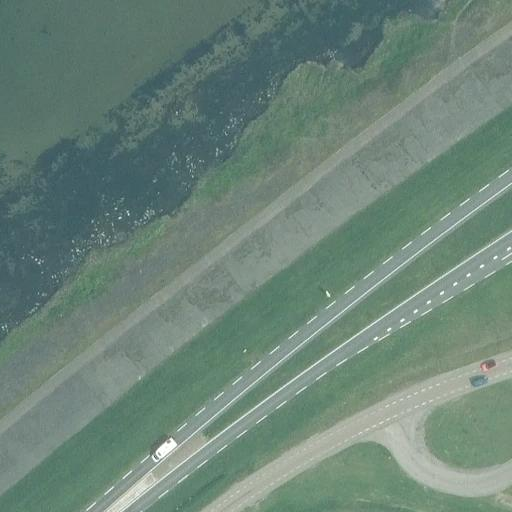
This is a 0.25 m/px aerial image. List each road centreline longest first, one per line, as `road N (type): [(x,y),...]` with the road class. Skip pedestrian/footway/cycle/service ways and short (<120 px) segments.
road 1 (primary): [(511,179),(148,461),(103,511)]
road 2 (primary): [(125,511),(429,291),(511,240)]
road 3 (tertiary): [(220,511),(381,418),(511,364)]
